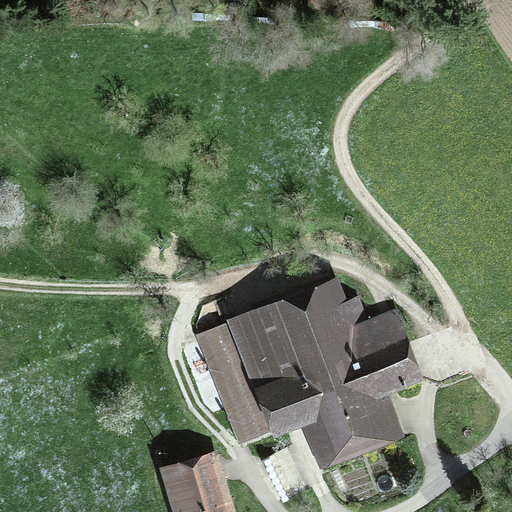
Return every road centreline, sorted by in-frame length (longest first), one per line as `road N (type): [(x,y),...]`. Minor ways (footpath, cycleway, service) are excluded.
road 1 (track): [(449,342),(457,311),(351,175),(342,123),(376,77),(473,0)]
road 2 (track): [(0,282),(186,296)]
